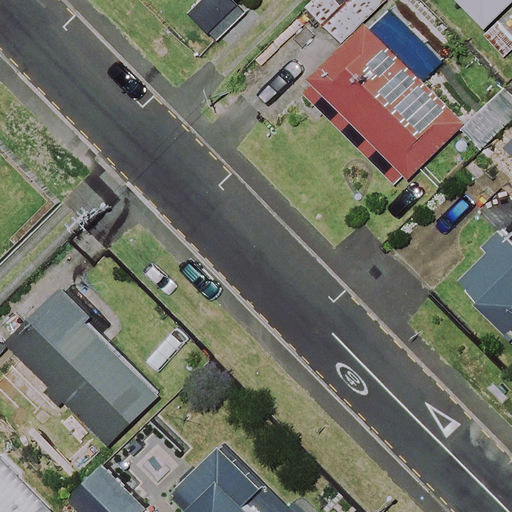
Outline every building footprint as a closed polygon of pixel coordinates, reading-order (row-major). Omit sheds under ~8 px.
[(390,0),(319,0),(313,7),(351,42),(390,0)] [(511,0),(467,0),(495,29),(488,35),(510,57),(511,55),(511,19),(505,13),(511,5),(511,0)] [(374,24),(308,91),(403,186),(470,119),(374,24)] [(511,235),(467,276),(511,325),(511,235)] [(168,393),(66,289),(15,340),(116,444),(168,393)] [(0,358),(12,348),(0,335),(0,358)] [(57,511),(59,510),(0,449),(0,511),(57,511)] [(259,511),(253,505),(268,490),(232,452),(191,491),(202,502),(191,511),(259,511)] [(121,468),(69,511),(149,511),(155,508),(121,468)]
